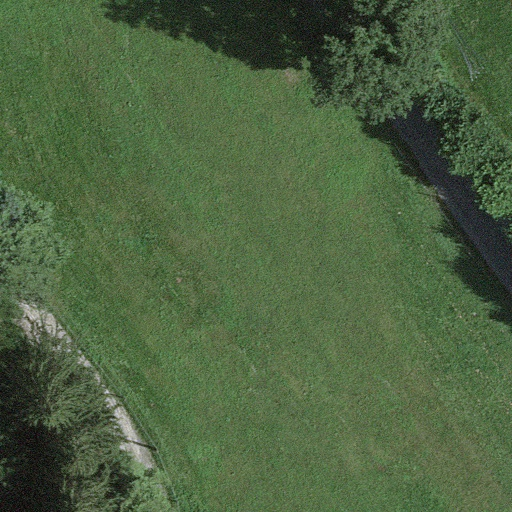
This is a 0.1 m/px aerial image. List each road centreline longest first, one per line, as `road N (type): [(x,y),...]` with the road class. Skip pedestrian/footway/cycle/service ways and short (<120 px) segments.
road 1 (tertiary): [(511,275),(316,0)]
road 2 (track): [(0,268),(126,452),(145,511)]
